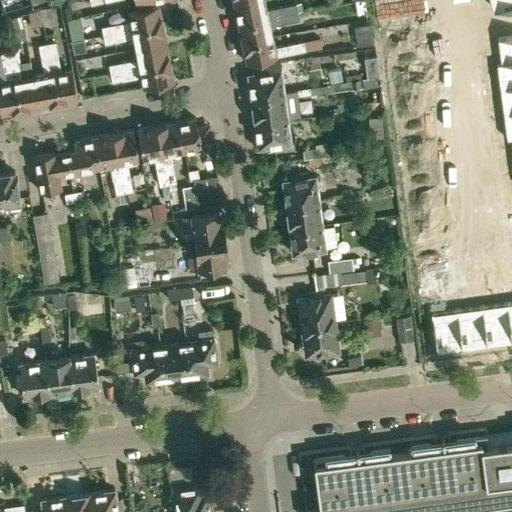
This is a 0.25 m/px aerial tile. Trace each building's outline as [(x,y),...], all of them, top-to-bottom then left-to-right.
[(238,23),(298,11),(296,3),(267,9),(265,0),(254,0),(235,4),(238,23)] [(511,0),(489,0),(492,9),(507,5),(508,6),(511,4),(511,0)] [(103,34),(163,23),(159,3),(128,8),(131,20),(101,25),(103,34)] [(242,42),(273,35),(271,25),(299,19),(298,11),(238,23),(242,42)] [(11,19),(15,31),(23,28),(20,16),(11,19)] [(136,47),(166,42),(163,23),(103,34),(105,42),(134,36),(136,47)] [(374,43),(370,23),(354,26),(358,46),(374,43)] [(500,62),(495,63),(496,64),(511,61),(511,33),(511,34),(511,35),(496,37),(500,62)] [(320,38),(303,41),(275,47),(273,35),(242,42),(247,62),(322,46),(320,38)] [(86,51),(83,39),(71,42),(74,53),(86,51)] [(58,102),(78,98),(72,67),(60,69),(55,41),(47,43),(58,102)] [(109,64),(110,71),(170,60),(166,42),(136,47),(138,58),(109,64)] [(39,105),(58,102),(47,43),(39,44),(45,72),(33,74),(39,105)] [(39,105),(33,74),(22,76),(17,48),(9,50),(20,109),(39,105)] [(0,106),(1,112),(20,109),(9,50),(1,51),(7,80),(0,81),(0,106)] [(363,56),(367,77),(379,75),(375,55),(363,56)] [(143,86),(173,80),(170,60),(110,71),(112,79),(141,74),(143,86)] [(251,97),(284,93),(281,70),(281,69),(280,61),(252,65),(253,73),(248,73),(251,97)] [(511,61),(496,64),(499,89),(511,87),(511,61)] [(298,96),(378,86),(376,76),(297,89),(298,96)] [(511,87),(499,89),(502,114),(511,112),(511,87)] [(255,121),(287,117),(284,93),(251,97),(255,121)] [(511,112),(502,114),(506,139),(511,137),(511,112)] [(381,116),(369,117),(370,135),(382,134),(381,116)] [(182,150),(213,145),(210,123),(197,126),(195,117),(176,120),(182,150)] [(268,150),(282,148),(281,143),(291,142),(287,117),(255,121),(258,146),(267,145),(268,150)] [(170,152),(182,150),(176,120),(157,124),(167,174),(168,182),(176,181),(170,152)] [(168,182),(167,174),(157,124),(137,127),(143,157),(155,155),(160,184),(168,182)] [(132,189),(131,181),(127,160),(138,158),(133,128),(114,132),(123,182),(124,190),(132,189)] [(124,190),(123,182),(114,132),(94,135),(100,165),(111,163),(116,192),(124,190)] [(70,171),(100,165),(94,135),(75,139),(77,149),(66,151),(70,171)] [(307,159),(316,157),(315,148),(302,151),(303,159),(307,159)] [(59,173),(70,171),(66,151),(55,153),(55,152),(34,155),(41,190),(61,186),(59,173)] [(198,206),(218,203),(214,176),(198,178),(197,170),(189,171),(190,179),(194,178),(198,206)] [(0,172),(0,205),(11,204),(11,208),(20,207),(19,203),(15,171),(0,172)] [(286,204),(318,201),(315,175),(306,177),(306,172),(292,174),(292,178),(283,180),(286,204)] [(380,184),(366,186),(367,195),(381,192),(380,184)] [(187,207),(197,206),(194,186),(184,188),(187,207)] [(73,191),(75,201),(84,199),(82,189),(73,191)] [(66,202),(75,201),(73,191),(64,192),(66,202)] [(290,229),(322,224),(318,201),(286,204),(290,229)] [(138,212),(140,222),(152,221),(150,211),(138,212)] [(195,242),(226,238),(224,220),(220,220),(219,211),(191,215),(187,216),(188,229),(194,228),(195,242)] [(33,215),(44,284),(58,282),(47,213),(33,215)] [(119,225),(128,224),(127,213),(124,214),(118,221),(119,225)] [(303,256),(317,254),(316,250),(325,248),(322,224),(290,229),(293,253),(302,251),(303,256)] [(199,270),(226,266),(225,257),(229,257),(226,238),(195,242),(197,256),(192,256),(194,270),(199,269),(199,270)] [(351,260),(328,262),(329,273),(342,272),(353,270),(351,260)] [(317,287),(369,281),(369,284),(377,283),(375,269),(342,273),(342,272),(329,273),(316,275),(317,287)] [(180,287),(181,296),(193,295),(192,285),(180,287)] [(181,296),(180,287),(176,287),(167,288),(168,298),(179,297),(181,296)] [(303,325),(334,321),(330,293),(323,294),(322,289),(306,291),(306,296),(299,297),(303,325)] [(142,292),(133,293),(135,308),(144,307),(142,292)] [(77,307),(75,293),(67,294),(68,308),(77,307)] [(123,297),(113,299),(114,309),(124,307),(123,297)] [(511,327),(508,302),(484,305),(489,345),(511,342),(511,327)] [(484,305),(459,308),(464,349),(489,345),(484,305)] [(459,308),(433,312),(435,332),(434,332),(435,337),(436,337),(438,353),(440,353),(440,352),(464,349),(459,308)] [(158,310),(150,311),(152,325),(160,324),(158,310)] [(414,340),(410,316),(399,318),(402,341),(414,340)] [(378,318),(363,320),(365,336),(380,333),(378,318)] [(306,354),(314,352),(314,357),(331,355),(330,350),(338,349),(334,321),(303,325),(306,354)] [(49,327),(41,328),(43,342),(51,341),(49,327)] [(206,362),(216,361),(213,337),(211,330),(199,331),(200,339),(186,341),(190,374),(192,373),(195,374),(201,373),(204,372),(207,371),(206,362)] [(164,377),(160,345),(145,347),(144,339),(131,341),(132,348),(132,349),(135,372),(145,370),(147,380),(150,379),(153,380),(159,379),(161,378),(164,377)] [(164,377),(190,374),(186,341),(160,345),(164,377)] [(74,389),(99,386),(97,375),(102,374),(100,363),(95,364),(94,353),(70,356),(74,389)] [(360,355),(347,357),(348,365),(361,364),(360,355)] [(49,392),(74,389),(70,356),(45,360),(49,392)] [(49,392),(45,360),(19,363),(20,374),(16,374),(18,386),(22,385),(23,396),(49,392)] [(128,361),(116,363),(118,372),(129,370),(128,361)] [(511,511),(511,442),(488,445),(486,433),(411,443),(411,449),(389,452),(388,446),(313,457),(320,507),(312,508),(312,511),(511,511)] [(176,511),(186,511),(210,509),(210,506),(211,503),(210,497),(208,495),(208,491),(201,492),(200,483),(192,484),(192,478),(172,481),(176,511)] [(90,492),(92,511),(117,511),(122,511),(121,497),(116,498),(114,488),(90,492)] [(68,511),(92,511),(90,492),(66,495),(68,511)] [(68,511),(66,495),(41,498),(43,507),(38,508),(38,511),(68,511)] [(24,511),(23,502),(3,505),(4,511),(24,511)]
